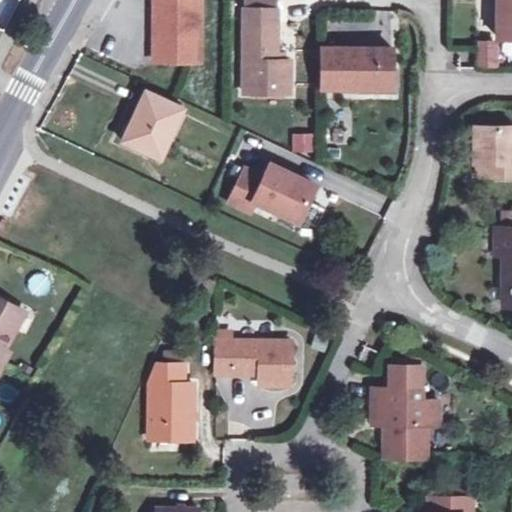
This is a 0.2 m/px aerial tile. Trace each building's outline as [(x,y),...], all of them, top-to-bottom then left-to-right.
[(153,62),(197,62),(197,0),(152,0),(153,19),(158,20),(158,36),(153,36),(153,62)] [(511,0),(496,0),(496,38),(511,38),(511,0)] [(288,62),(275,62),(275,11),(242,11),(243,92),(289,92),(288,62)] [(499,68),(499,40),(476,40),(476,68),(499,68)] [(322,48),(322,89),(392,88),(391,49),(322,48)] [(121,140),(146,153),(154,136),(165,142),(179,109),(143,92),(121,140)] [(473,125),(473,161),(485,161),(485,174),(511,174),(511,160),(511,148),(511,125),(473,125)] [(315,133),(292,133),(292,152),(315,152),(315,133)] [(154,136),(146,153),(157,158),(165,142),(154,136)] [(473,174),(485,174),(485,161),(473,161),(473,174)] [(243,168),(228,200),(247,209),(252,199),(295,220),(313,184),(268,163),(262,176),(243,168)] [(511,304),(511,227),(492,228),(492,253),(502,253),(502,304),(511,304)] [(0,364),(0,365),(8,350),(3,347),(23,309),(0,296),(0,364)] [(215,331),(215,340),(227,340),(226,332),(215,331)] [(227,340),(215,340),(215,372),(257,372),(258,383),(289,383),(288,340),(227,340)] [(181,365),(155,365),(146,384),(147,440),(190,440),(190,385),(181,385),(181,365)] [(393,373),(393,388),(418,388),(418,373),(393,373)] [(434,402),(418,402),(418,388),(393,388),(369,387),(369,423),(381,423),(381,456),(422,457),(422,424),(434,424),(434,402)] [(435,498),(470,499),(470,488),(436,487),(435,498)] [(470,511),(470,499),(435,498),(427,498),(427,511),(470,511)]
